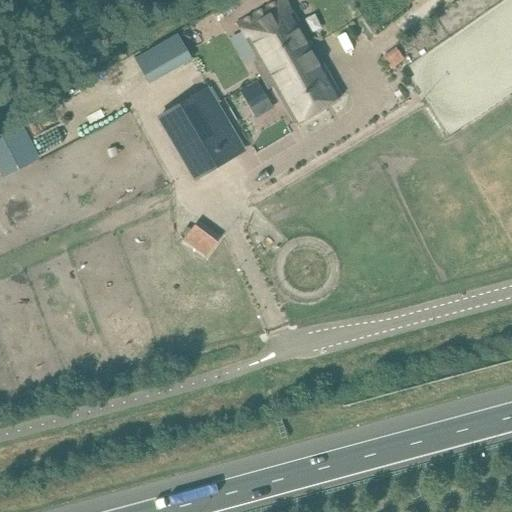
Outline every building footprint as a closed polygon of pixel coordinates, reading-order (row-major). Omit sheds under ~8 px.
[(278,0),(266,8),(237,24),(265,73),(312,47),(284,0),(278,0)] [(180,31),(136,58),(152,84),(196,57),(180,31)] [(312,47),(265,73),(294,124),(323,107),(341,97),(312,47)] [(395,48),(382,57),(391,69),(404,59),(395,48)] [(199,94),(159,117),(195,179),(235,156),(199,94)] [(198,221),(183,240),(206,257),(220,238),(198,221)]
